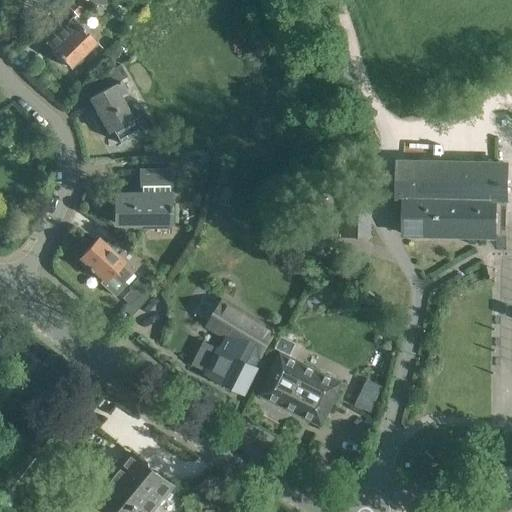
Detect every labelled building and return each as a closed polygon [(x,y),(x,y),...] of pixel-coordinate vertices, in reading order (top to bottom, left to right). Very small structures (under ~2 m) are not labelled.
[(71,0),(67,4),(78,16),(90,3),(105,4),(105,0),(71,0)] [(47,42),(70,66),(96,41),(73,17),(47,42)] [(98,76),(105,89),(119,81),(126,77),(120,64),(98,76)] [(108,132),(113,130),(120,143),(146,129),(145,128),(151,124),(144,112),(132,118),(120,95),(125,92),(119,81),(105,89),(89,97),(108,132)] [(140,153),(140,165),(169,165),(169,153),(140,153)] [(405,198),(404,233),(495,235),(496,199),(506,199),(506,201),(507,201),(507,163),(399,161),(398,198),(405,198)] [(372,191),(340,190),(339,239),(371,239),(372,191)] [(170,225),(170,222),(170,193),(111,193),(112,226),(170,225)] [(124,284),(122,282),(142,260),(126,245),(125,247),(113,236),(108,241),(110,242),(108,245),(99,237),(78,258),(102,280),(99,282),(113,295),(124,284)] [(225,299),(210,322),(229,334),(222,348),(253,364),(258,354),(259,355),(272,334),(250,319),(252,316),(225,299)] [(206,373),(246,393),(260,367),(253,364),(222,348),(219,347),(206,373)] [(321,425),(342,382),(281,351),(260,394),(321,425)] [(97,495),(117,511),(152,511),(174,486),(132,452),(97,495)]
